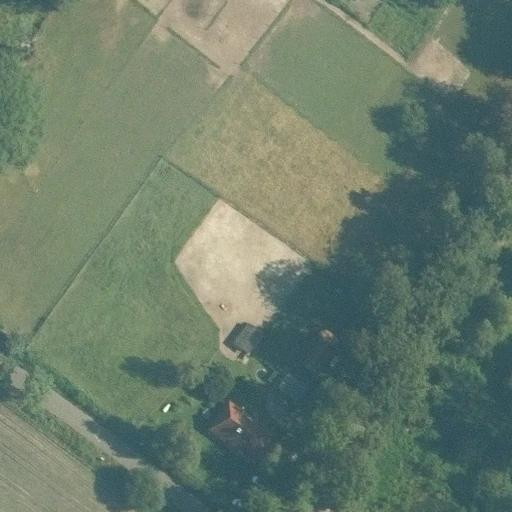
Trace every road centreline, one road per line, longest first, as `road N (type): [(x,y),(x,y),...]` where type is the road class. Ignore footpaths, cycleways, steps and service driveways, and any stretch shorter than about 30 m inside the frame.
road 1 (unclassified): [(318,511),(383,369),(511,163)]
road 2 (unclassified): [(195,511),(0,364)]
